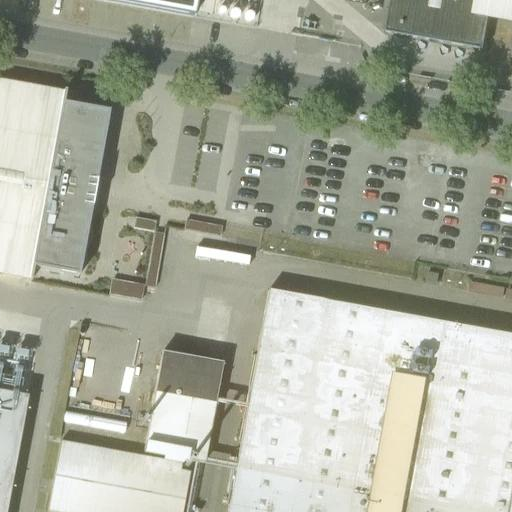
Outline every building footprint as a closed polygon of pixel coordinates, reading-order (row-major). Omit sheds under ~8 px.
[(93,0),(192,19),(195,0),(93,0)] [(483,0),(392,0),(387,33),(484,50),(490,19),(480,17),(483,0)] [(511,23),(511,0),(483,0),(480,17),(490,19),(511,23)] [(63,94),(0,82),(0,275),(29,281),(63,94)] [(62,187),(50,185),(45,208),(57,210),(62,187)] [(156,222),(135,219),(133,229),(154,233),(156,222)] [(260,244),(157,225),(156,234),(259,253),(260,244)] [(308,289),(291,286),(290,295),(306,299),(308,289)] [(290,295),(268,292),(227,511),(511,511),(511,336),(306,299),(290,295)] [(222,365),(162,354),(144,454),(204,464),(222,365)] [(0,511),(6,511),(28,398),(0,392),(0,511)] [(121,454),(60,443),(47,511),(182,511),(190,474),(180,472),(181,465),(121,454)]
